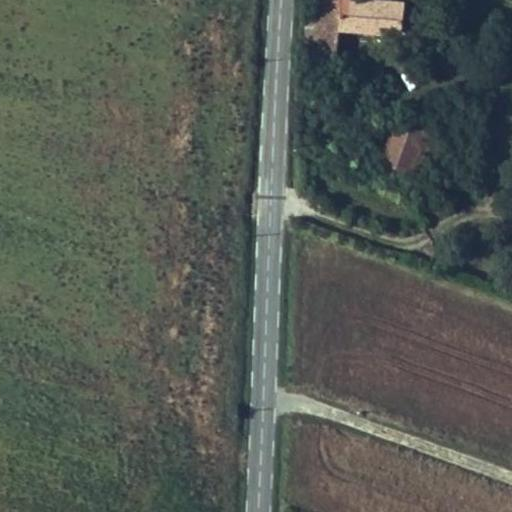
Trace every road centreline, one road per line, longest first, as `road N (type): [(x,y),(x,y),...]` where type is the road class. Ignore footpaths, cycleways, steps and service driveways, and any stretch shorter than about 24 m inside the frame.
road 1 (tertiary): [(278,0),(259,383)]
road 2 (unclassified): [(259,383),(511,470)]
road 3 (tertiary): [(259,383),(253,511)]
